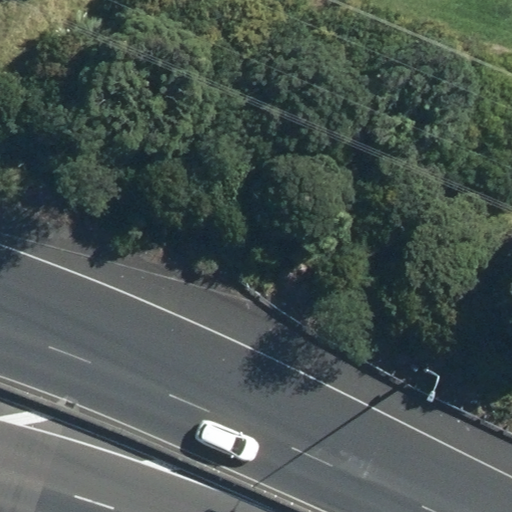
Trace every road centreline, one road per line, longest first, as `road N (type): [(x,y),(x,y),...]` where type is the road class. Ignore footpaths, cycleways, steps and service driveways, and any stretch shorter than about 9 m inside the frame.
road 1 (primary): [(0,307),(224,397),(465,511)]
road 2 (primary): [(132,511),(0,470)]
